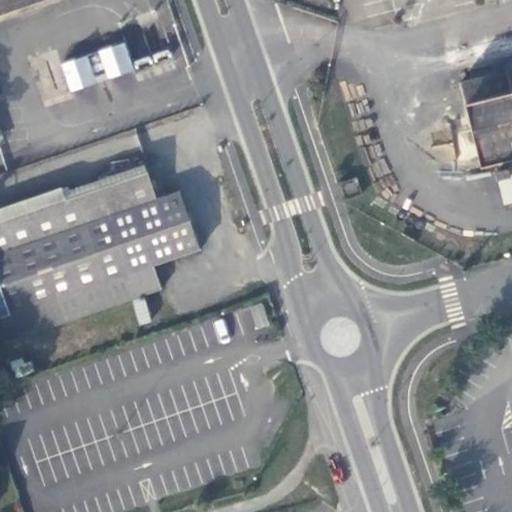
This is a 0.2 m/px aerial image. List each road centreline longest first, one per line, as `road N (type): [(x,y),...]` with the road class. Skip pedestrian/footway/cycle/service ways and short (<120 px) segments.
road 1 (secondary): [(201,0),(294,277),(325,322)]
road 2 (secondary): [(345,315),(247,0)]
road 3 (secondary): [(411,511),(361,343)]
road 4 (secondary): [(327,353),(381,511)]
road 5 (residential): [(361,329),(511,287)]
